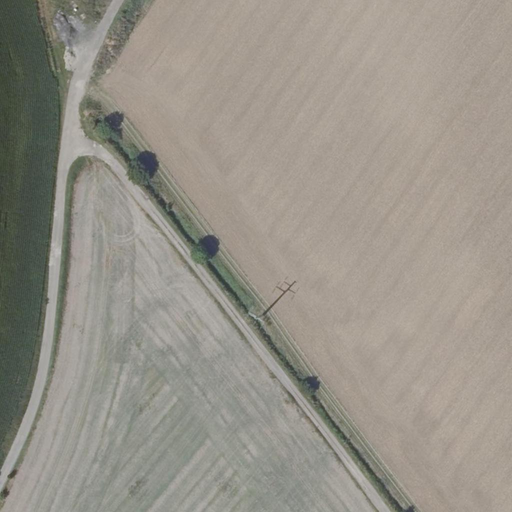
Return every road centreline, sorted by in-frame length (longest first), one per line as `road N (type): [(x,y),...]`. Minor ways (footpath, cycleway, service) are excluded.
road 1 (track): [(119,0),(82,72),(39,387),(0,486)]
road 2 (track): [(67,143),(106,157),(132,185),(386,511)]
